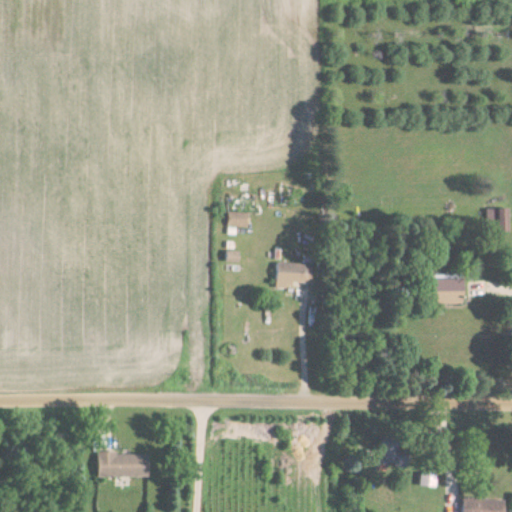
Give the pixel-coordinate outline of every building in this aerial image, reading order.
[(491,233),(505,232),(504,209),(490,209),(491,233)] [(223,227),(244,228),(244,213),(223,213),(223,227)] [(270,289),(288,289),(288,282),(304,282),(303,265),(270,266),(270,289)] [(422,305),(454,304),(453,279),(422,280),(422,305)] [(91,455),(91,478),(142,477),(141,453),(91,455)] [(455,511),(498,511),(499,500),(457,498),(455,511)]
